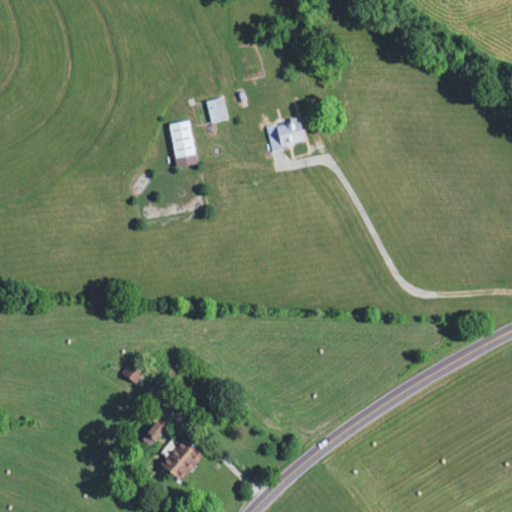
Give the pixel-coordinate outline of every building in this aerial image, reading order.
[(226,122),(221,99),(205,103),(210,126),(226,122)] [(303,142),(297,120),(272,128),(279,149),(303,142)] [(194,166),(188,123),(168,126),(174,169),(194,166)] [(144,372),(130,361),(121,374),(134,384),(144,372)] [(173,396),(161,387),(152,399),(164,408),(173,396)] [(150,448),(165,426),(156,419),(141,441),(150,448)] [(158,464),(179,482),(201,457),(181,439),(158,464)]
